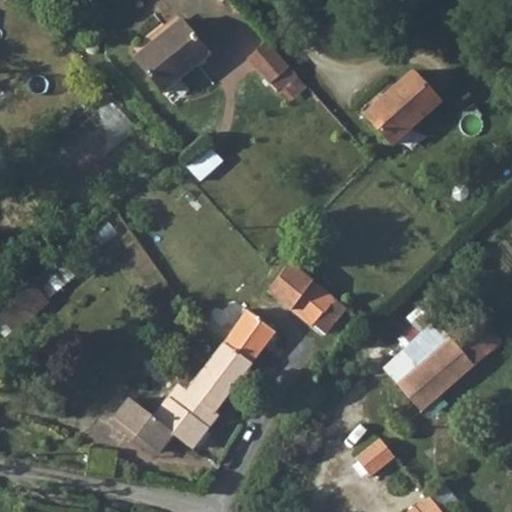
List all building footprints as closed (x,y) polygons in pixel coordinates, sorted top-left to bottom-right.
[(164,93),(211,54),(181,19),(134,58),(164,93)] [(288,67),(267,43),(248,60),(270,84),(288,67)] [(277,92),(296,75),(288,67),(270,84),(277,92)] [(390,142),(438,99),(411,70),(363,113),(390,142)] [(112,95),(66,134),(94,167),(140,128),(112,95)] [(310,100),(281,128),(303,151),(332,123),(310,100)] [(54,214),(78,245),(89,235),(65,205),(54,214)] [(316,281),(295,262),(270,293),(293,313),(316,281)] [(312,330),(336,300),(316,281),(293,313),(312,330)] [(252,312),(238,329),(266,346),(276,332),(252,312)] [(200,316),(194,324),(207,333),(212,326),(200,316)] [(376,374),(390,388),(440,339),(426,325),(376,374)] [(454,325),(440,339),(464,364),(479,350),(454,325)] [(238,329),(226,344),(255,361),(266,346),(238,329)] [(440,339),(390,388),(415,413),(464,364),(440,339)] [(157,420),(177,436),(195,450),(221,416),(217,412),(255,361),(226,344),(188,393),(187,392),(176,404),(173,401),(157,420)] [(187,392),(183,389),(173,401),(176,404),(187,392)] [(177,436),(157,420),(133,402),(113,428),(129,440),(135,433),(162,455),(177,436)] [(135,433),(129,440),(157,461),(162,455),(135,433)] [(390,460),(374,442),(351,463),(367,481),(390,460)] [(87,450),(83,474),(123,480),(126,463),(113,461),(114,454),(87,450)] [(448,485),(436,495),(449,511),(456,511),(465,505),(448,485)] [(441,511),(427,496),(410,511),(441,511)]
